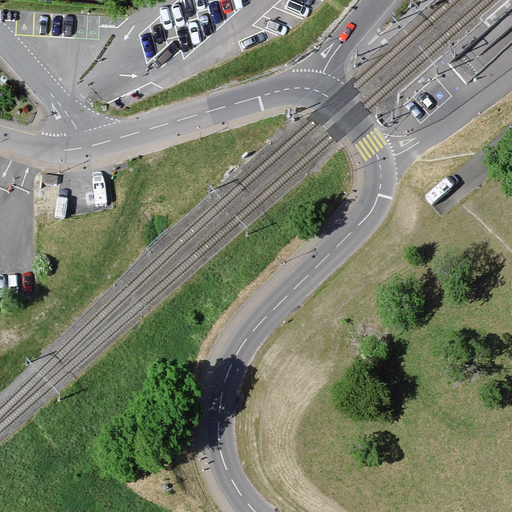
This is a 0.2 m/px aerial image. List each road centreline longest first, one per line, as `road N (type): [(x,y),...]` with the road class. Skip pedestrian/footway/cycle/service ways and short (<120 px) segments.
road 1 (residential): [(310,89),(372,142),(378,191),(364,219),(259,321),(221,386),(227,467),(257,511)]
road 2 (residential): [(87,146),(310,89)]
road 3 (residential): [(0,34),(87,146)]
